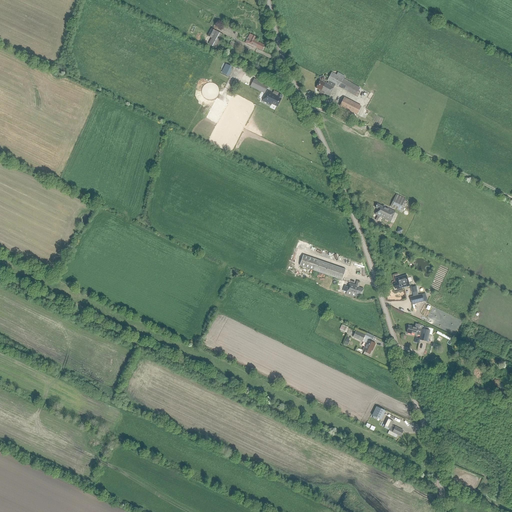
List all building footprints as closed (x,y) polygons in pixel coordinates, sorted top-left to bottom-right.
[(211,38),(208,44),(216,48),(223,35),(215,31),(211,29),(207,36),(211,38)] [(264,45),(256,42),(257,41),(255,40),(256,37),(252,35),(247,44),(256,49),(256,48),(261,50),(264,45)] [(231,67),(226,64),(222,71),(224,72),(223,73),(228,76),(232,70),(230,69),(231,67)] [(336,75),(331,72),(327,81),(328,82),(327,83),(325,82),(325,83),(323,82),(324,80),(323,76),(319,77),(320,80),(316,88),(319,90),(318,92),(323,95),(324,94),(329,96),(335,85),(355,96),(360,88),(352,84),(343,79),(345,77),(337,73),(336,75)] [(250,86),(264,93),(268,86),(254,79),(250,86)] [(282,96),(278,94),(279,93),(274,91),(273,93),(267,90),(262,101),(271,105),(271,104),(277,107),(281,99),(282,96)] [(339,106),(356,115),(361,107),(344,98),(339,106)] [(404,201),(405,199),(396,194),(390,206),(402,212),(407,202),(404,201)] [(377,209),(375,214),(377,216),(376,219),(379,221),(380,219),(379,219),(380,217),(390,222),(395,211),(382,205),(382,206),(377,204),(375,208),(377,209)] [(342,280),(345,270),(303,255),(299,265),(342,280)] [(393,284),(395,289),(396,288),(397,290),(409,286),(406,275),(401,277),(395,278),(396,282),(395,283),(395,284),(393,284)] [(355,285),(350,283),(346,294),(355,297),(356,294),(361,296),(363,289),(358,287),(360,282),(357,281),(355,285)] [(410,297),(412,304),(423,301),(421,294),(410,297)] [(417,335),(420,336),(419,340),(427,342),(430,331),(422,329),(418,328),(408,326),(407,333),(417,335)] [(356,331),(353,337),(362,341),(366,343),(362,351),(370,354),(372,348),(373,348),(375,344),(370,342),(372,339),(365,335),(356,331)] [(376,407),(372,416),(381,421),(386,411),(376,407)] [(393,422),(388,419),(384,426),(389,429),(390,429),(393,431),(392,432),(400,436),(403,431),(395,427),(391,426),(393,422)]
